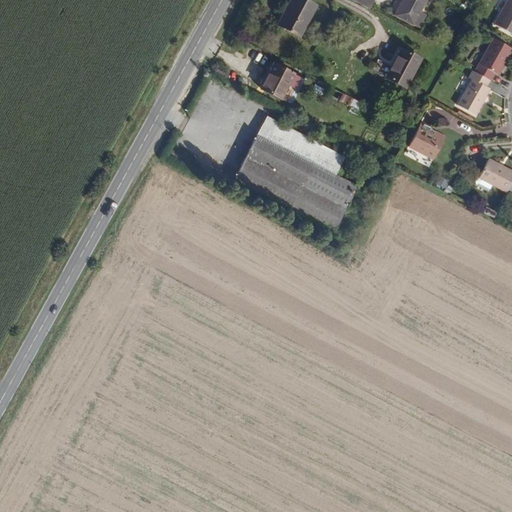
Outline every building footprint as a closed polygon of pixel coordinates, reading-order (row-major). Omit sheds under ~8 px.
[(294,38),(311,6),(300,0),(288,0),(274,27),(294,38)] [(365,11),(371,0),(354,0),(353,4),(365,11)] [(411,29),(425,2),(422,0),(401,0),(391,19),(411,29)] [(511,3),(508,1),(494,26),(511,36),(511,34),(511,3)] [(350,20),(344,33),(359,41),(366,29),(350,20)] [(494,79),(509,52),(491,41),(472,75),(489,84),(492,78),(494,79)] [(403,87),(421,54),(398,42),(381,75),(403,87)] [(281,97),(295,71),(272,59),(258,84),(281,97)] [(295,71),(281,97),(286,99),(300,74),(295,71)] [(473,120),(488,94),(484,92),(489,84),(472,75),(453,108),(473,120)] [(339,77),(332,90),(345,97),(351,88),(352,84),(339,77)] [(206,91),(208,93),(212,85),(219,89),(221,85),(212,80),(206,91)] [(359,91),(351,88),(345,97),(354,102),(359,91)] [(327,91),(323,99),(338,107),(342,99),(327,91)] [(260,142),(270,124),(260,118),(250,137),(260,142)] [(327,176),(337,158),(270,124),(260,142),(250,137),(227,180),(326,230),(348,186),(327,176)] [(432,164),(445,140),(421,127),(408,151),(432,164)] [(504,197),(511,182),(511,176),(487,164),(478,183),(504,197)] [(435,182),(432,188),(441,193),(444,186),(435,182)] [(331,233),(354,189),(348,186),(326,230),(331,233)]
